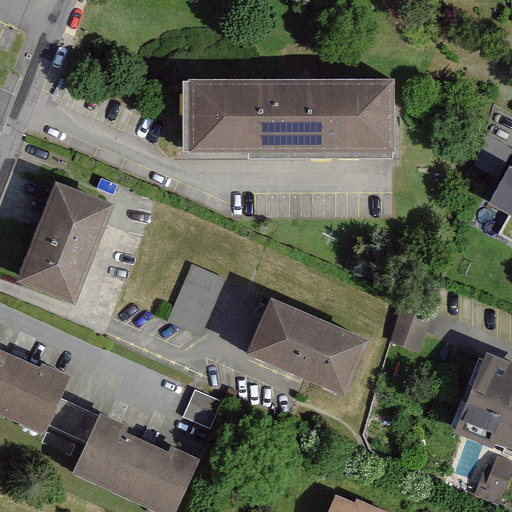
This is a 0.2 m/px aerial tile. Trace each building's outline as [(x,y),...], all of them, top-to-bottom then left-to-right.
[(183,80),(185,153),(399,149),(398,76),(183,80)] [(511,156),(501,152),(476,209),(511,224),(511,156)] [(106,203),(45,180),(7,282),(68,304),(106,203)] [(228,283),(192,267),(167,325),(203,341),(228,283)] [(373,345),(273,300),(246,359),(346,403),(373,345)] [(431,319),(403,309),(399,320),(410,324),(404,340),(421,346),(431,319)] [(66,382),(0,355),(0,416),(44,435),(66,382)] [(511,370),(484,360),(453,441),(479,451),(483,443),(511,453),(511,370)] [(226,407),(195,393),(182,423),(212,436),(226,407)] [(173,511),(196,459),(93,415),(69,472),(164,511),(173,511)] [(511,487),(511,467),(499,463),(490,489),(509,496),(511,487)] [(376,511),(338,496),(330,511),(376,511)]
